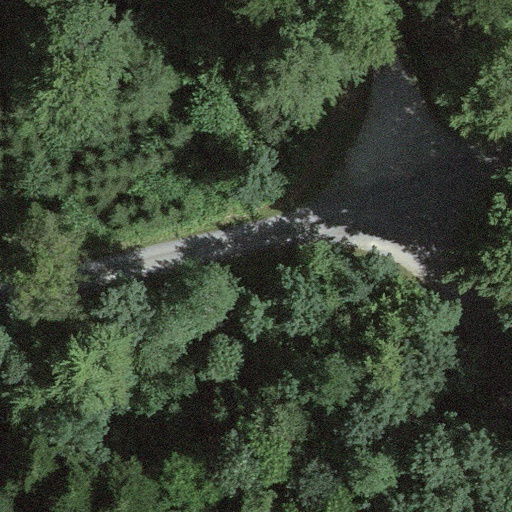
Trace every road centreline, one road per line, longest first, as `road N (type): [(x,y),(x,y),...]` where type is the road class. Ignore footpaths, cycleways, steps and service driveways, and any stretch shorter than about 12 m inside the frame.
road 1 (track): [(511,155),(423,194),(0,292)]
road 2 (track): [(357,0),(423,194),(511,394)]
